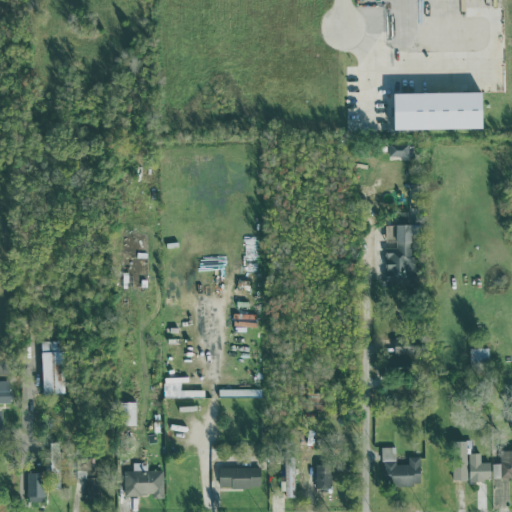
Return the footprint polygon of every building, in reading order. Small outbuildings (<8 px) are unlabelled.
[(394,129),(482,128),(482,91),(393,93),(394,129)] [(408,142),(389,141),(389,155),(408,156),(408,142)] [(386,246),(386,278),(413,278),(412,221),(407,221),(407,212),(385,212),(385,238),(396,238),(396,246),(386,246)] [(394,353),(411,352),(410,335),(393,336),(394,353)] [(63,339),(41,339),(42,393),(63,392),(63,339)] [(470,347),(470,360),(489,359),(488,346),(470,347)] [(404,353),(393,355),(395,365),(406,363),(404,353)] [(0,386),(0,401),(9,401),(8,387),(0,386)] [(218,387),(218,395),(262,396),(263,388),(218,387)] [(136,400),(120,400),(120,424),(136,423),(136,400)] [(469,439),(453,439),(452,478),(468,479),(469,439)] [(395,445),(382,445),(383,484),(420,484),(420,456),(407,456),(407,463),(395,463),(395,445)] [(511,476),(511,448),(500,449),(500,462),(492,462),(492,477),(511,476)] [(490,461),(480,461),(480,452),(468,451),(468,480),(490,480),(490,461)] [(76,469),(86,469),(85,497),(98,498),(100,456),(76,455),(76,469)] [(285,457),(284,495),(295,496),(296,466),(294,466),(294,457),(285,457)] [(163,496),(162,469),(147,469),(147,462),(132,462),(133,469),(123,469),(124,494),(153,494),(153,496),(163,496)] [(315,488),(331,487),(331,462),(315,463),(315,488)] [(218,466),(219,486),(260,486),(260,466),(218,466)] [(26,471),(27,500),(44,500),(44,470),(26,471)]
